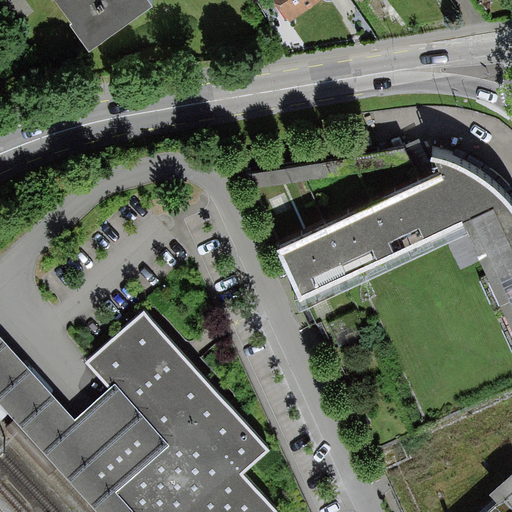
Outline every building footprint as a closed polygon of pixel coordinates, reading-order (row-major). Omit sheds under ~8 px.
[(136,0),(66,0),(90,33),(136,0)] [(311,0),(280,0),(291,14),(311,0)] [(453,146),(427,137),(247,168),(301,289),(406,511),(475,511),(511,480),(511,190),(505,182),(487,165),(469,154),(453,146)] [(0,392),(114,511),(277,511),(238,471),(272,439),(141,301),(84,355),(107,379),(73,412),(0,336),(0,392)] [(511,511),(511,499),(504,491),(481,511),(511,511)]
